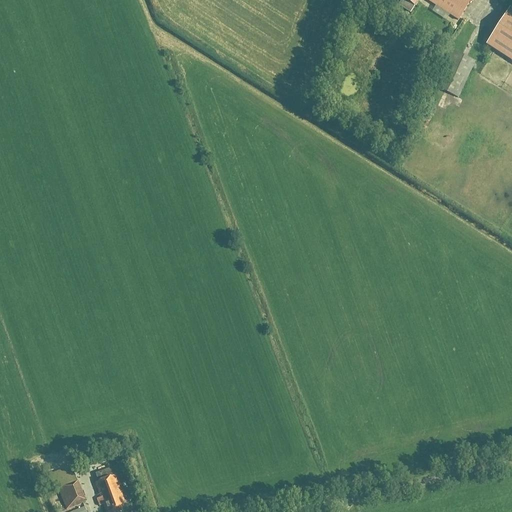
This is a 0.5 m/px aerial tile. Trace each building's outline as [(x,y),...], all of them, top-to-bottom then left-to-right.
[(403,0),(415,7),(419,0),(426,0),(457,20),(470,0),(403,0)] [(511,9),(510,8),(496,29),(485,45),(511,62),(511,9)] [(477,14),(470,15),(472,23),(479,21),(477,14)] [(436,88),(458,98),(475,62),(453,52),(436,88)] [(71,467),(49,476),(56,494),(60,492),(67,511),(85,503),(71,467)] [(96,483),(101,498),(97,500),(99,507),(104,505),(106,511),(118,511),(127,509),(115,476),(96,483)]
